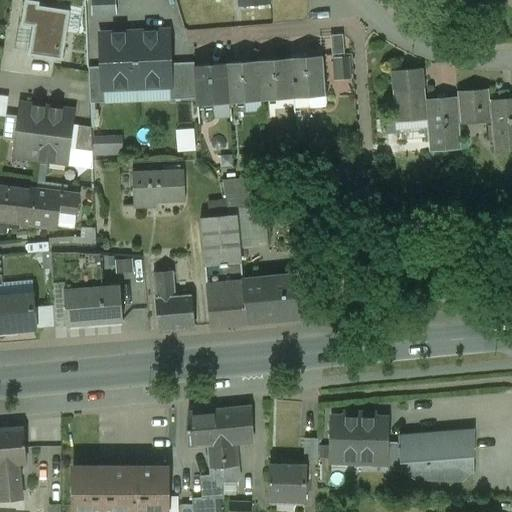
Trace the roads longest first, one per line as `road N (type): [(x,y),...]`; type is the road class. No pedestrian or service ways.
road 1 (secondary): [(0,380),(511,333)]
road 2 (residential): [(359,0),(409,40),(466,58),(511,59)]
